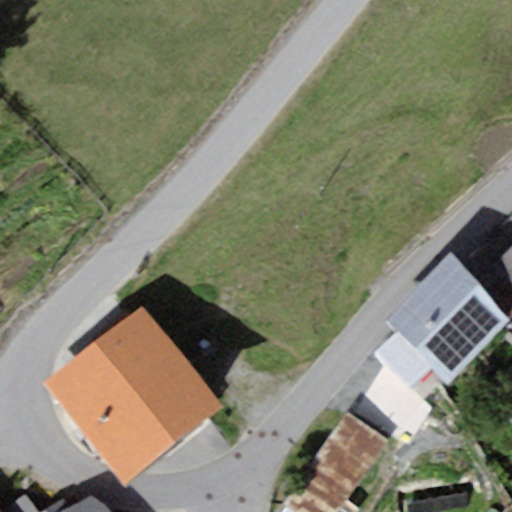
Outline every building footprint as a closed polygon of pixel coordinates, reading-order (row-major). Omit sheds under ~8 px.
[(511,248),(495,264),(511,282),(511,248)] [(450,278),(382,340),(437,400),(505,338),(450,278)] [(145,308),(51,376),(124,476),(218,408),(145,308)] [(393,446),(350,414),(284,504),(286,506),(281,511),(366,511),(367,511),(353,500),(393,446)] [(38,511),(27,496),(6,511),(110,511),(94,491),(74,507),(65,496),(44,511),(38,511)]
